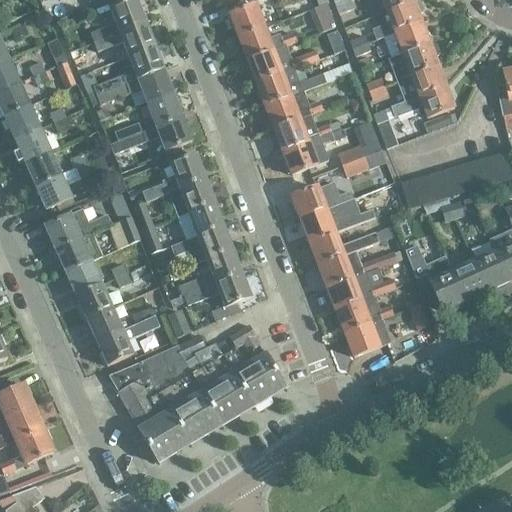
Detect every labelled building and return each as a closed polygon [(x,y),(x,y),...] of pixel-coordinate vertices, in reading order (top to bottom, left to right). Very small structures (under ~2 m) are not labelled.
[(359,0),(335,0),(332,1),(335,9),(350,3),(359,0)] [(380,0),(386,14),(414,4),(412,0),(380,0)] [(109,12),(115,26),(90,36),(94,46),(146,26),(137,1),(109,12)] [(350,3),(335,9),(338,17),(353,11),(350,3)] [(414,4),(386,14),(390,25),(372,32),(376,42),(394,36),(421,25),(418,17),(422,15),(423,12),(420,5),(417,4),(414,5),(414,4)] [(238,40),(263,31),(255,8),(230,18),(231,20),(228,21),(232,30),(234,29),(238,40)] [(402,57),(430,46),(421,25),(394,36),(402,57)] [(128,60),(156,50),(146,26),(94,46),(80,51),(83,60),(122,46),(128,60)] [(17,43),(28,37),(23,27),(12,32),(17,43)] [(263,31),(238,40),(247,63),(272,54),(263,31)] [(284,49),(286,49),(296,45),(293,36),(280,41),(284,49)] [(352,52),(367,46),(364,38),(349,44),(352,52)] [(0,67),(10,63),(0,41),(0,67)] [(367,46),(352,52),(355,59),(370,54),(367,46)] [(396,84),(438,67),(435,59),(438,58),(439,55),(436,48),(433,46),(430,48),(430,46),(402,57),(388,62),(396,84)] [(272,54),(247,63),(256,87),(319,63),(315,53),(291,62),(286,49),(284,49),(272,54)] [(156,50),(128,60),(133,73),(92,89),(93,91),(86,94),(89,101),(164,73),(156,50)] [(67,64),(63,57),(54,60),(57,68),(67,64)] [(0,94),(20,86),(10,63),(0,67),(0,94)] [(265,109),(290,99),(302,95),(326,86),(323,77),(299,85),(295,73),(320,64),(319,63),(256,87),(265,109)] [(28,70),(32,80),(45,74),(41,64),(28,70)] [(418,100),(446,89),(438,67),(396,84),(404,105),(418,100)] [(511,71),(505,73),(505,75),(503,76),(505,87),(496,89),(503,119),(511,117),(511,71)] [(146,107),(174,97),(164,73),(89,101),(93,109),(100,106),(100,108),(140,93),(146,107)] [(49,84),(45,74),(32,80),(36,89),(49,84)] [(369,95),(384,89),(381,81),(366,87),(369,95)] [(0,112),(4,120),(30,108),(20,86),(0,94),(0,112)] [(384,89),(369,95),(372,102),(387,97),(384,89)] [(418,100),(404,105),(390,110),(394,121),(422,110),(426,121),(454,111),(446,89),(418,100)] [(302,95),(290,99),(265,109),(274,132),(299,122),(332,110),(329,101),(308,109),(302,95)] [(155,130),(182,120),(174,97),(146,107),(155,130)] [(14,144),(41,132),(30,108),(4,120),(14,144)] [(53,126),(70,118),(66,120),(62,110),(49,116),(53,126)] [(97,114),(101,123),(110,119),(107,110),(97,114)] [(377,128),(388,123),(384,113),(373,117),(377,128)] [(420,116),(378,130),(384,148),(426,134),(420,116)] [(70,118),(53,126),(58,135),(74,127),(70,118)] [(182,120),(155,130),(164,154),(192,144),(182,120)] [(299,122),(274,132),(283,154),(340,132),(338,125),(328,128),(328,127),(316,132),(316,130),(304,135),(299,122)] [(114,135),(118,144),(142,135),(139,125),(114,135)] [(24,167),(51,154),(41,132),(14,144),(24,167)] [(341,133),(340,132),(283,154),(287,165),(284,167),(288,176),(291,175),(292,178),(329,163),(323,149),(335,145),(332,137),(341,133)] [(146,145),(142,135),(118,144),(110,148),(114,158),(146,145)] [(342,169),(373,157),(369,149),(359,153),(358,150),(337,158),(342,169)] [(35,190),(61,177),(51,154),(24,167),(35,190)] [(373,157),(342,169),(346,181),(367,172),(365,169),(384,162),(381,154),(373,157)] [(492,159),(500,183),(511,180),(504,156),(492,159)] [(74,172),(86,166),(82,157),(70,162),(74,172)] [(168,196),(206,182),(197,157),(169,168),(174,179),(162,184),(163,187),(142,195),(146,204),(168,196)] [(481,163),(488,187),(500,183),(492,159),(481,163)] [(96,176),(100,174),(108,171),(103,160),(91,165),(96,176)] [(469,166),(476,190),(488,187),(481,163),(469,166)] [(86,166),(74,172),(79,181),(90,176),(86,166)] [(458,170),(465,194),(476,190),(469,166),(458,170)] [(446,173),(454,197),(465,194),(458,170),(446,173)] [(435,176),(442,201),(454,197),(446,173),(435,176)] [(423,180),(430,204),(442,201),(435,176),(423,180)] [(61,177),(35,190),(45,213),(72,201),(61,177)] [(412,183),(419,208),(430,204),(423,180),(412,183)] [(177,220),(215,205),(206,182),(168,196),(177,220)] [(419,208),(412,183),(401,187),(408,211),(419,208)] [(79,184),(68,190),(74,202),(85,197),(79,184)] [(300,222),(325,213),(354,202),(351,194),(339,198),(334,185),(317,192),(316,190),(291,199),(292,202),(290,203),(293,213),(296,211),(300,222)] [(120,224),(131,220),(121,194),(109,199),(120,224)] [(309,245),(334,236),(375,220),(372,212),(360,217),(354,202),(325,213),(300,222),(309,245)] [(141,233),(153,229),(144,205),(133,210),(141,233)] [(215,205),(177,220),(185,243),(224,229),(215,205)] [(459,205),(450,208),(454,222),(464,219),(459,205)] [(445,225),(454,222),(450,208),(440,211),(445,225)] [(54,253),(92,236),(111,228),(107,217),(77,231),(71,217),(44,229),(54,253)] [(129,247),(140,243),(131,220),(120,224),(129,247)] [(339,249),(334,236),(375,220),(334,236),(309,245),(318,268),(370,249),(394,240),(390,229),(339,249)] [(153,229),(141,233),(151,257),(162,253),(153,229)] [(206,262),(233,252),(224,229),(185,243),(185,244),(170,250),(174,259),(188,254),(193,267),(206,262)] [(64,275),(91,264),(102,259),(92,236),(54,253),(64,275)] [(511,246),(494,254),(508,284),(511,282),(511,246)] [(327,291),(352,281),(397,264),(394,254),(361,266),(356,254),(370,249),(318,268),(327,291)] [(233,252),(206,262),(211,277),(178,289),(182,299),(183,298),(242,276),(233,252)] [(508,284),(494,254),(473,264),(486,294),(508,284)] [(75,298),(102,287),(91,264),(64,275),(75,298)] [(336,313),(361,304),(385,295),(381,285),(370,290),(365,277),(397,265),(397,264),(352,281),(327,291),(336,313)] [(486,294),(473,264),(450,274),(464,304),(486,294)] [(115,281),(127,276),(123,266),(111,272),(115,281)] [(464,304),(450,274),(429,284),(442,314),(464,304)] [(127,276),(115,281),(119,291),(131,285),(127,276)] [(242,276),(183,298),(187,308),(219,297),(224,311),(251,300),(242,276)] [(85,321),(112,310),(102,287),(75,298),(85,321)] [(453,328),(511,300),(511,287),(448,317),(453,328)] [(344,336),(369,326),(393,317),(390,308),(380,312),(375,299),(385,295),(361,304),(336,313),(344,336)] [(417,333),(429,329),(420,307),(409,311),(417,333)] [(112,310),(85,321),(95,344),(129,330),(125,321),(118,323),(112,310)] [(135,327),(147,322),(144,313),(131,318),(135,327)] [(177,340),(189,335),(180,314),(168,319),(177,340)] [(393,317),(369,326),(344,336),(349,347),(346,348),(350,358),(352,357),(354,360),(379,350),(390,345),(382,323),(394,319),(393,317)] [(129,330),(95,344),(107,369),(133,357),(127,344),(160,330),(155,319),(147,322),(135,327),(129,330)] [(243,347),(247,355),(259,348),(254,339),(255,339),(249,328),(229,340),(236,351),(243,347)] [(175,349),(222,429),(286,391),(265,357),(234,375),(215,346),(205,351),(199,338),(175,349)] [(222,429),(175,349),(144,364),(109,379),(118,396),(118,397),(128,413),(139,431),(138,432),(158,466),(222,429)] [(0,406),(7,422),(33,410),(28,398),(30,397),(26,389),(24,389),(23,387),(0,397),(0,406)] [(33,410),(7,422),(12,432),(1,438),(0,437),(0,451),(6,449),(17,445),(43,433),(38,421),(40,420),(36,411),(34,412),(33,410)] [(43,433),(17,445),(23,458),(0,467),(0,470),(3,477),(53,455),(48,443),(50,442),(46,433),(44,434),(43,433)] [(33,511),(32,510),(44,501),(35,490),(11,499),(16,505),(21,511),(33,511)] [(46,505),(52,511),(55,511),(62,507),(58,501),(52,501),(46,505)]
